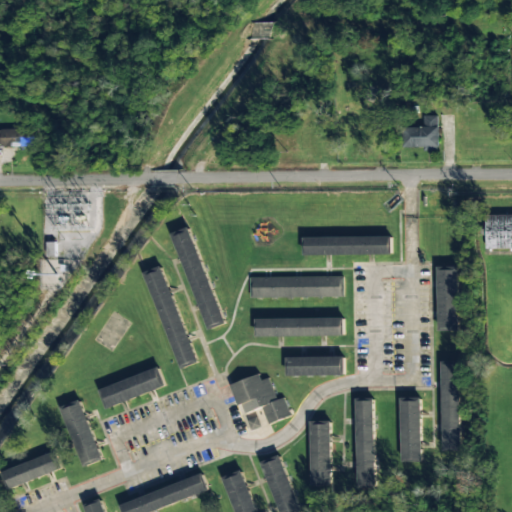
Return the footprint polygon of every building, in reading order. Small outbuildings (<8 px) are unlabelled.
[(438,116),(424,116),(424,128),(402,128),(403,148),(423,148),(423,152),(439,151),(438,116)] [(0,147),(35,146),(35,129),(0,129),(0,147)] [(511,214),(486,216),(487,250),(511,249),(511,214)] [(174,233),(206,329),(224,323),(192,228),(174,233)] [(393,236),(305,238),(305,256),(393,255),(393,236)] [(145,272),(180,369),(198,363),(164,266),(145,272)] [(460,329),(459,267),(438,267),(439,329),(460,329)] [(344,276),(252,278),(253,299),(344,297),(344,276)] [(345,318),(258,319),(258,337),(345,336),(345,318)] [(345,357),(288,358),(289,377),(345,376),(345,357)] [(444,450),(462,450),(460,364),(442,364),(444,450)] [(100,388),(106,408),(167,389),(161,369),(100,388)] [(232,385),(242,415),(262,408),(268,425),(291,417),(284,398),(277,400),(269,378),(262,381),(260,375),(232,385)] [(422,398),(401,398),(402,460),(423,460),(422,398)] [(104,459),(82,400),(63,407),(85,466),(104,459)] [(356,401),(358,489),(376,489),(375,401),(356,401)] [(251,431),(261,428),(258,417),(248,421),(251,431)] [(332,421),(311,421),(312,484),(333,484),(332,421)] [(5,472),(12,490),(62,470),(56,453),(5,472)] [(279,511),(291,511),(300,509),(282,455),(262,462),(279,511)] [(235,511),(257,511),(243,470),(223,477),(235,511)] [(124,511),(153,511),(210,493),(203,475),(122,503),(124,511)] [(108,511),(104,500),(87,505),(89,511),(108,511)]
